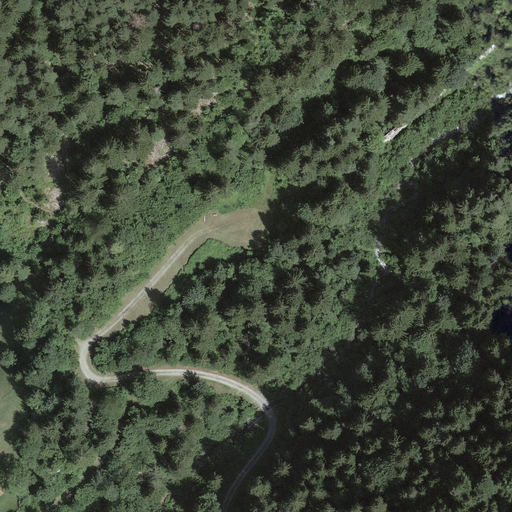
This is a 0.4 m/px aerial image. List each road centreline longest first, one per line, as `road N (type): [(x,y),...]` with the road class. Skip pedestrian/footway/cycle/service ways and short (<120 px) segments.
road 1 (track): [(225,511),(271,434),(271,411),(231,382),(189,371),(97,377),(82,364),(88,344)]
road 2 (track): [(88,344),(199,230),(231,225)]
